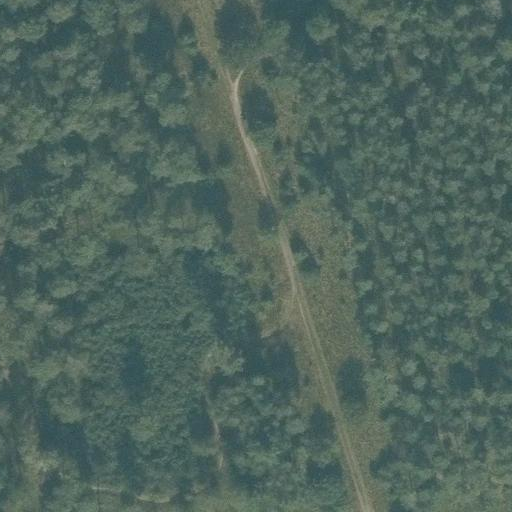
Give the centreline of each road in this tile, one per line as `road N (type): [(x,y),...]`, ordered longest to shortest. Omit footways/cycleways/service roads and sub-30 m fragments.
road 1 (track): [(411,0),(230,83),(296,285)]
road 2 (track): [(296,285),(365,511)]
